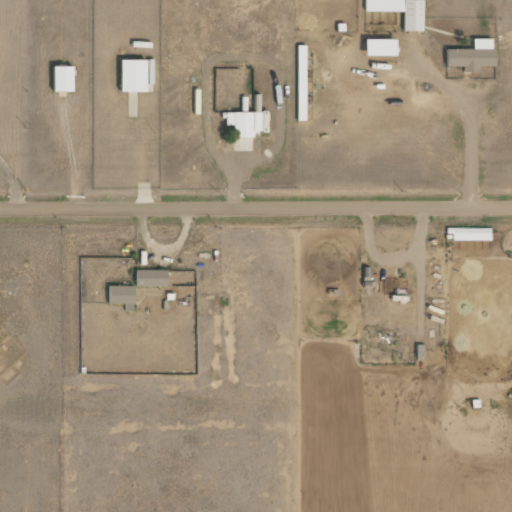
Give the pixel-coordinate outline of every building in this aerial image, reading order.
[(420,31),(421,0),(404,0),(363,0),(363,11),(402,12),(401,31),(420,31)] [(393,56),(393,40),(362,39),(362,55),(393,56)] [(471,50),(444,49),(444,67),(462,67),(462,72),(477,72),(477,66),(491,67),(492,39),(471,39),(471,50)] [(142,60),(117,60),(117,93),(143,92),(142,60)] [(49,92),(69,92),(70,67),(50,66),(49,92)] [(258,113),(224,112),(224,126),(231,126),(231,138),(251,138),(251,132),(258,132),(258,113)] [(451,241),(489,242),(490,229),(451,229),(451,241)] [(165,287),(165,271),(133,270),(133,287),(165,287)] [(133,287),(107,286),(106,304),(123,304),(123,311),(133,312),(133,287)]
